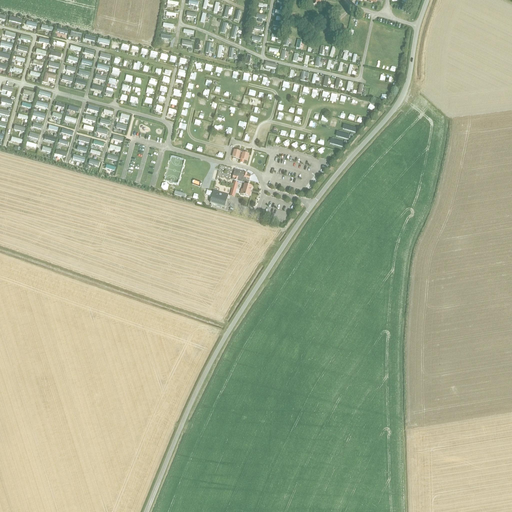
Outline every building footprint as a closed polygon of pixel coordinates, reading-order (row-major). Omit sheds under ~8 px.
[(175,78),(182,80),(184,73),(177,71),(175,78)] [(45,74),(42,83),(47,84),(48,79),(55,80),(56,76),(45,74)] [(35,94),(23,91),(22,95),(29,97),(28,102),(32,103),(35,94)] [(359,116),(355,120),(359,125),(364,120),(359,116)] [(234,151),(232,157),(240,159),(240,163),(243,164),(244,160),(247,161),(249,155),(247,154),(247,152),(239,150),(238,152),(234,151)] [(248,185),(249,181),(251,176),(250,175),(235,170),(232,180),(245,184),(243,190),(242,190),(240,195),(241,195),(241,196),(243,196),(243,195),(249,197),(252,187),(247,186),(248,184),(248,185)] [(225,207),(228,195),(213,191),(210,203),(225,207)]
